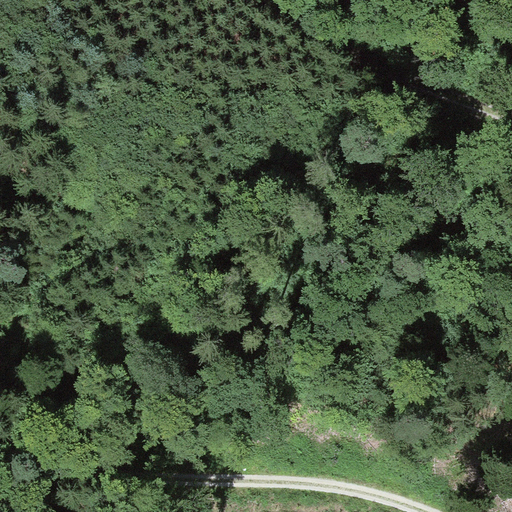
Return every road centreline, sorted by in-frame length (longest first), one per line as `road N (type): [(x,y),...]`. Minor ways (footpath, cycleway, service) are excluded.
road 1 (track): [(424,511),(387,496),(293,482),(114,478),(0,459)]
road 2 (track): [(261,0),(428,84),(511,111)]
